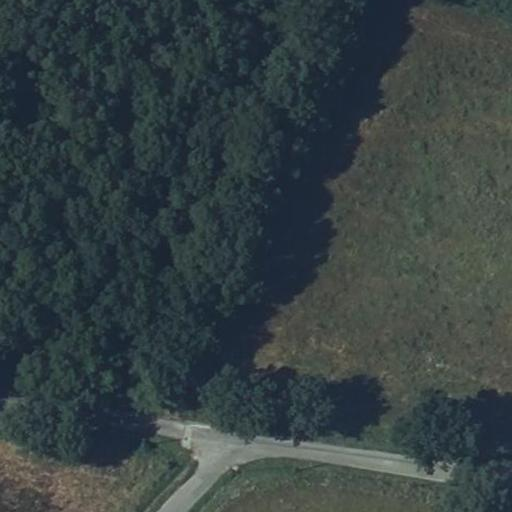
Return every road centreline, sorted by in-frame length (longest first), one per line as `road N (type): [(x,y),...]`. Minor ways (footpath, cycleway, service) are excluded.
road 1 (residential): [(229,451),(260,440),(299,441),(511,464)]
road 2 (residential): [(0,393),(200,434),(229,451)]
